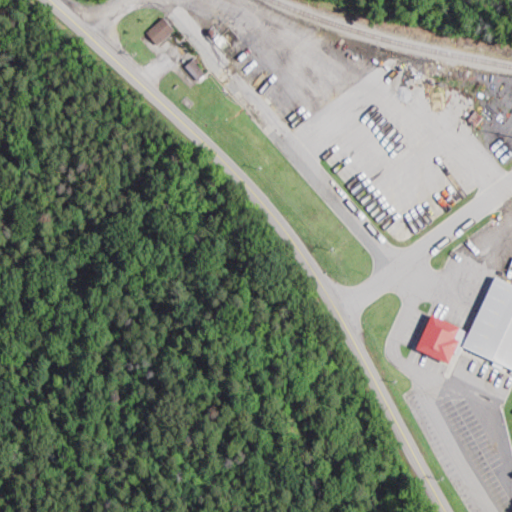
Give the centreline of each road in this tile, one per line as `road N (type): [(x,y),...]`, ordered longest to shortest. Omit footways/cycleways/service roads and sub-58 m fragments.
road 1 (residential): [(448,511),(323,281),(282,223),(50,0)]
road 2 (residential): [(232,79),(401,270)]
road 3 (residential): [(340,311),(511,183)]
